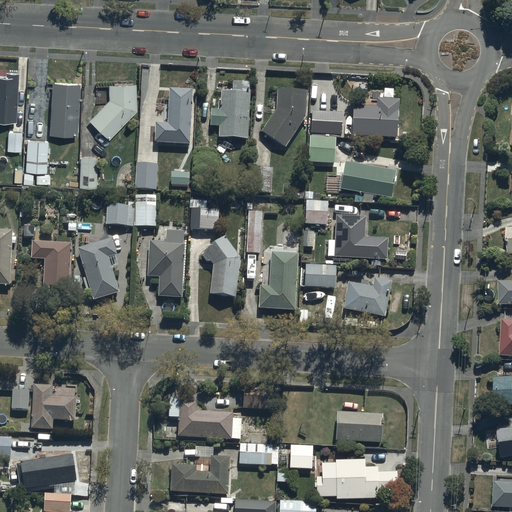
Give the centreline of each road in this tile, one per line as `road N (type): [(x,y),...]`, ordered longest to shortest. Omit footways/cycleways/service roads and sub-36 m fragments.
road 1 (residential): [(0,23),(422,45)]
road 2 (residential): [(128,347),(439,363)]
road 3 (residential): [(455,86),(439,363)]
road 4 (residential): [(128,347),(119,511)]
road 5 (residential): [(439,363),(431,511)]
road 6 (residential): [(0,341),(128,347)]
